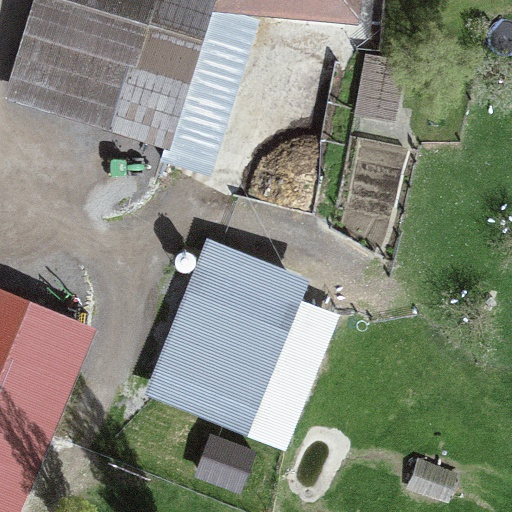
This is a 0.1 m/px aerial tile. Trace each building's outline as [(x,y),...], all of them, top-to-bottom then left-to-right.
[(47,0),(15,103),(166,150),(207,18),(147,0),(47,0)] [(214,0),(214,7),(352,22),(354,0),(214,0)] [(368,60),(360,111),(390,116),(399,66),(368,60)] [(295,286),(215,255),(162,388),(241,419),(295,286)] [(0,511),(14,511),(87,337),(0,300),(0,511)] [(253,454),(217,439),(202,476),(238,491),(253,454)]
